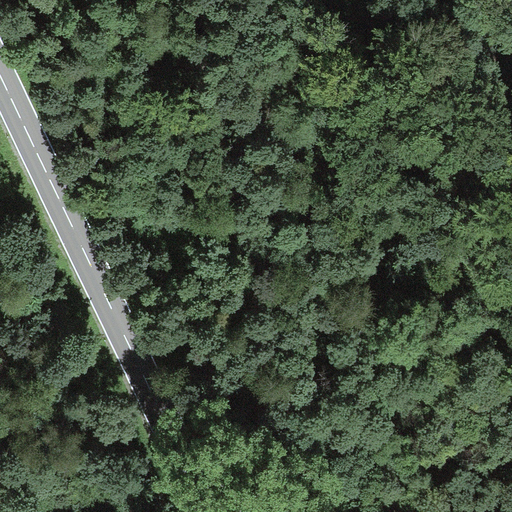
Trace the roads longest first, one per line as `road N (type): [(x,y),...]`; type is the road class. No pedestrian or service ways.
road 1 (track): [(267,511),(264,293),(228,80),(201,0)]
road 2 (secondary): [(0,77),(209,511)]
